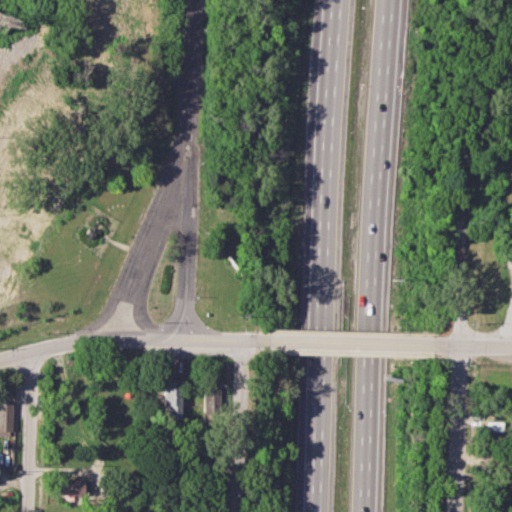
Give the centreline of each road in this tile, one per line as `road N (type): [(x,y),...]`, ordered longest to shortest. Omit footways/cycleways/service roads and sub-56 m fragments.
road 1 (motorway): [(336,0),(315,511)]
road 2 (motorway): [(365,511),(385,0)]
road 3 (residential): [(466,107),(453,511)]
road 4 (residential): [(188,339),(193,0)]
road 5 (residential): [(0,362),(110,339),(279,342)]
road 6 (residential): [(190,140),(110,339)]
road 7 (residential): [(242,341),(235,511)]
road 8 (residential): [(30,353),(25,511)]
road 9 (residential): [(279,342),(436,345)]
